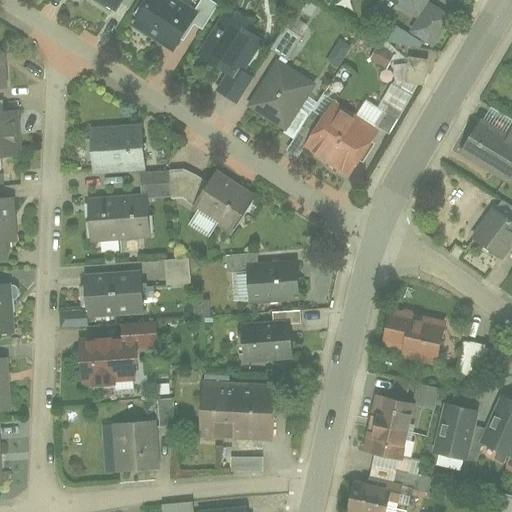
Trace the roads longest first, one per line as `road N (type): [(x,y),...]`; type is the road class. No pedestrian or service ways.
road 1 (residential): [(53,508),(45,425),(58,27)]
road 2 (residential): [(58,27),(371,230)]
road 3 (tertiary): [(371,230),(507,0)]
road 4 (residential): [(318,479),(53,508)]
road 5 (tertiary): [(318,479),(371,230)]
road 6 (residential): [(371,230),(511,311)]
